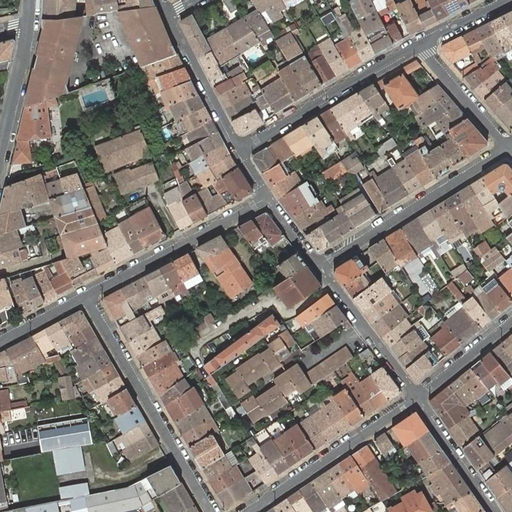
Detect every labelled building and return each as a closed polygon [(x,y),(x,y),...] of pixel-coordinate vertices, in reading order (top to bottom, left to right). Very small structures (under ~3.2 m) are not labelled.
[(43,0),(43,18),(58,19),(76,16),(76,9),(73,9),(73,1),(77,1),(76,0),(43,0)] [(96,13),(95,0),(87,0),(88,10),(81,10),(81,16),(83,15),(88,15),(90,15),(96,13)] [(155,6),(152,0),(95,0),(96,13),(120,10),(121,10),(155,6)] [(239,9),(233,0),(224,0),(231,12),(239,9)] [(272,22),(279,18),(267,0),(252,0),(258,10),(260,13),(265,11),(270,19),(272,22)] [(286,7),(284,3),(281,0),(267,0),(279,18),(283,16),(280,10),(286,7)] [(345,3),(342,0),(336,0),(329,4),(332,10),(335,8),(345,3)] [(380,16),(371,0),(352,0),(350,2),(362,26),(376,54),(394,44),(386,29),(385,27),(384,25),(380,16)] [(371,0),(380,16),(398,7),(397,7),(393,0),(371,0)] [(411,0),(407,0),(400,4),(401,5),(397,7),(398,7),(411,34),(424,27),(411,0)] [(411,0),(424,27),(439,20),(428,0),(418,0),(417,1),(416,0),(411,0)] [(428,0),(439,20),(447,16),(438,0),(428,0)] [(438,0),(447,16),(470,5),(467,0),(438,0)] [(158,12),(155,6),(121,10),(120,10),(134,43),(139,40),(141,44),(135,46),(144,66),(178,54),(173,44),(171,45),(168,46),(155,14),(158,12)] [(266,22),(260,13),(258,10),(244,18),(261,43),(266,41),(265,40),(273,35),(266,22)] [(265,11),(260,13),(266,22),(270,19),(265,11)] [(511,11),(503,15),(511,32),(511,11)] [(72,63),(83,15),(81,16),(76,16),(58,19),(43,18),(43,28),(44,29),(47,29),(41,57),(38,56),(35,69),(38,69),(32,95),(29,94),(26,106),(27,107),(55,97),(68,92),(67,89),(68,83),(69,75),(72,63)] [(212,50),(207,40),(193,15),(181,22),(188,35),(199,58),(212,50)] [(339,17),(338,15),(335,17),(346,36),(349,34),(339,17)] [(376,54),(362,26),(354,31),(346,17),(344,18),(343,15),(339,17),(349,34),(363,61),(376,54)] [(511,32),(503,15),(490,22),(505,53),(511,49),(511,32)] [(263,46),(261,43),(244,18),(227,28),(235,41),(233,43),(240,54),(257,45),(259,49),(263,46)] [(490,54),(496,60),(506,55),(505,53),(490,22),(477,29),(485,47),(489,55),(490,54)] [(295,24),(285,29),(288,34),(298,29),(295,24)] [(386,29),(394,44),(404,38),(397,26),(391,30),(389,27),(386,29)] [(250,69),(240,54),(233,43),(235,41),(227,28),(207,40),(212,50),(221,66),(231,60),(232,60),(236,57),(240,64),(241,64),(244,69),(242,70),(240,66),(226,75),(229,81),(232,79),(247,71),(250,70),(250,69)] [(285,29),(273,35),(277,40),(288,34),(285,29)] [(300,32),(298,29),(288,34),(277,40),(279,45),(282,49),(289,60),(303,52),(294,36),(300,32)] [(476,52),(485,47),(477,29),(463,36),(473,56),(476,55),(478,54),(476,52)] [(335,45),(349,69),(363,61),(349,34),(346,36),(347,39),(335,45)] [(473,56),(463,36),(444,45),(442,51),(453,63),(469,55),(472,60),(475,59),(473,56)] [(335,45),(331,38),(318,45),(336,76),(349,69),(335,45)] [(14,39),(0,42),(0,61),(11,59),(16,41),(14,39)] [(268,55),(270,58),(280,51),(280,50),(282,49),(279,45),(267,52),(268,55)] [(322,85),(336,76),(318,45),(317,45),(313,47),(305,56),(306,57),(322,85)] [(215,88),(229,81),(226,75),(221,66),(212,50),(199,58),(215,88)] [(184,67),(178,54),(144,66),(136,68),(138,73),(146,70),(150,80),(157,78),(160,76),(184,67)] [(270,58),(268,55),(257,62),(260,67),(269,62),(271,65),(274,64),(270,58)] [(309,93),(322,85),(306,57),(292,65),(293,68),(309,93)] [(465,77),(475,89),(494,73),(498,69),(502,66),(496,60),(494,61),(492,58),(490,60),(492,63),(482,71),(479,68),(465,77)] [(6,79),(11,59),(0,61),(0,73),(1,77),(2,79),(2,80),(6,79)] [(402,68),(400,69),(404,74),(404,75),(420,66),(417,60),(402,68)] [(490,60),(479,68),(482,71),(492,63),(490,60)] [(260,67),(254,71),(257,76),(259,79),(260,78),(272,71),(274,70),(271,65),(269,62),(260,67)] [(458,69),(465,77),(479,68),(477,64),(477,63),(466,70),(462,66),(458,69)] [(282,78),(296,100),(309,93),(293,68),(292,65),(287,68),(279,72),(281,76),(282,78)] [(191,81),(184,67),(160,76),(157,78),(150,80),(151,83),(156,81),(161,91),(162,91),(166,89),(191,81)] [(385,86),(400,109),(420,96),(404,75),(404,74),(400,69),(374,84),(378,90),(385,86)] [(498,69),(494,73),(501,81),(505,78),(498,69)] [(475,89),(485,100),(508,81),(505,78),(501,81),(494,73),(475,89)] [(271,105),(276,113),(296,100),(282,78),(281,76),(261,89),(261,90),(266,96),(269,102),(271,105)] [(236,87),(232,79),(229,81),(215,88),(219,95),(236,87)] [(198,94),(191,81),(166,89),(162,91),(163,95),(167,93),(169,102),(166,103),(166,106),(169,105),(198,94)] [(485,100),(495,112),(511,96),(511,90),(507,85),(510,83),(508,81),(485,100)] [(245,82),(236,87),(219,95),(225,108),(250,96),(251,95),(245,82)] [(372,111),(378,120),(382,118),(379,114),(389,107),(378,90),(374,84),(359,92),(372,111)] [(413,104),(419,114),(421,112),(448,95),(438,84),(420,96),(400,109),(401,112),(413,104)] [(374,115),(372,111),(359,92),(343,101),(359,125),(374,115)] [(205,106),(198,94),(169,105),(171,109),(173,108),(179,119),(205,106)] [(448,95),(421,112),(428,125),(436,120),(458,107),(448,95)] [(250,96),(225,108),(232,121),(256,109),(251,98),(250,96)] [(269,102),(266,96),(260,100),(263,105),(269,102)] [(511,96),(495,112),(510,129),(511,128),(511,96)] [(58,104),(55,97),(27,107),(26,106),(17,140),(12,163),(32,161),(28,140),(52,137),(48,107),(58,104)] [(352,141),(354,140),(356,139),(350,131),(359,125),(343,101),(330,109),(348,135),(352,141)] [(256,109),(232,121),(237,131),(244,133),(263,121),(260,116),(258,112),(261,110),(271,105),(269,102),(263,105),(256,109)] [(212,119),(205,106),(179,119),(173,122),(180,137),(212,119)] [(468,118),(458,107),(436,120),(441,128),(441,129),(444,134),(450,129),(468,118)] [(336,144),(348,135),(330,109),(318,116),(336,144)] [(261,110),(258,112),(260,116),(263,121),(267,118),(261,110)] [(328,155),(336,150),(339,148),(336,144),(318,116),(303,126),(314,143),(322,155),(327,152),(328,155)] [(488,142),(468,118),(450,129),(452,132),(467,158),(488,145),(488,142)] [(218,131),(212,119),(180,137),(182,140),(188,137),(192,145),(218,131)] [(138,130),(95,146),(105,171),(128,162),(130,165),(134,164),(132,161),(150,154),(140,126),(137,127),(138,130)] [(295,154),(296,155),(314,143),(303,126),(291,133),(284,137),(292,150),(295,154)] [(224,143),(218,131),(192,145),(196,154),(190,158),(188,159),(190,162),(193,160),(224,143)] [(454,166),(467,158),(452,132),(448,134),(451,138),(441,145),(454,166)] [(188,137),(182,140),(187,148),(192,145),(188,137)] [(283,161),(284,160),(295,154),(292,150),(284,137),(272,145),(280,157),(283,161)] [(393,137),(376,148),(381,156),(385,154),(398,145),(393,137)] [(420,137),(419,138),(414,141),(416,144),(417,145),(419,150),(436,177),(454,166),(441,145),(429,152),(420,137)] [(230,155),(224,143),(193,160),(195,164),(200,161),(203,166),(198,169),(200,172),(230,155)] [(196,154),(192,145),(187,148),(186,149),(190,158),(196,154)] [(253,159),(263,174),(283,161),(280,157),(272,145),(268,147),(254,156),(253,159)] [(423,186),(436,177),(419,150),(417,145),(415,147),(417,151),(406,158),(406,159),(423,186)] [(415,147),(403,154),(406,158),(417,151),(415,147)] [(232,159),(230,155),(200,172),(201,174),(205,172),(211,182),(207,184),(208,186),(214,183),(224,177),(238,168),(232,159)] [(368,190),(381,212),(390,206),(373,178),(371,173),(370,172),(366,175),(369,180),(364,184),(357,172),(365,166),(358,157),(354,160),(350,155),(343,160),(342,161),(348,169),(352,175),(359,187),(360,189),(363,193),(368,190)] [(409,194),(423,186),(406,159),(397,165),(394,160),(390,163),(392,168),(409,194)] [(263,174),(271,186),(292,173),(284,160),(283,161),(263,174)] [(179,161),(172,166),(174,171),(182,167),(179,161)] [(328,182),(348,169),(342,161),(325,171),(323,172),(328,182)] [(130,168),(114,174),(122,194),(159,179),(153,162),(130,170),(130,168)] [(504,164),(482,178),(493,194),(500,190),(500,191),(501,191),(502,191),(503,191),(504,191),(505,190),(509,196),(511,193),(511,169),(508,164),(504,164)] [(85,189),(83,185),(78,173),(69,176),(68,170),(66,169),(62,170),(61,166),(58,167),(60,176),(66,194),(85,189)] [(253,191),(238,168),(224,177),(214,183),(221,193),(228,204),(237,199),(253,191)] [(390,206),(409,194),(392,168),(389,170),(391,172),(379,180),(374,171),(371,173),(373,178),(390,206)] [(205,172),(201,174),(207,184),(211,182),(205,172)] [(271,186),(279,198),(304,184),(295,172),(292,173),(271,186)] [(40,174),(6,186),(0,212),(0,214),(21,208),(50,199),(66,194),(61,179),(47,183),(44,175),(42,175),(42,174),(40,174)] [(482,178),(470,185),(488,213),(491,211),(500,206),(499,204),(493,194),(482,178)] [(85,189),(94,185),(97,184),(96,180),(85,184),(83,185),(85,189)] [(185,200),(193,195),(194,195),(187,182),(180,186),(180,187),(181,188),(184,198),(185,200)] [(313,190),(308,182),(304,184),(279,198),(293,217),(319,201),(314,193),(313,190)] [(98,223),(108,218),(105,212),(94,185),(85,189),(92,207),(96,216),(98,223)] [(470,185),(457,193),(477,225),(478,228),(481,232),(494,223),(492,219),(489,216),(488,213),(470,185)] [(166,194),(168,203),(169,207),(181,229),(194,222),(185,204),(182,199),(184,198),(181,188),(180,187),(166,194)] [(196,194),(208,215),(228,204),(221,193),(212,197),(207,187),(196,194)] [(92,207),(85,189),(66,194),(50,199),(55,217),(92,207)] [(357,227),(376,214),(360,189),(358,190),(355,192),(351,193),(349,194),(346,198),(343,200),(341,201),(343,204),(342,205),(357,227)] [(457,193),(444,202),(464,233),(466,236),(478,228),(477,225),(457,193)] [(507,217),(511,212),(511,193),(509,196),(499,204),(500,206),(504,211),(507,217)] [(185,204),(194,222),(208,215),(196,194),(194,195),(193,195),(195,199),(185,204)] [(324,209),(319,201),(293,217),(302,229),(317,221),(323,217),(327,214),(330,213),(334,210),(330,205),(326,207),(324,209)] [(444,202),(430,210),(450,241),(460,235),(460,236),(464,233),(444,202)] [(344,235),(357,227),(342,205),(337,208),(341,213),(333,218),(344,235)] [(89,252),(108,246),(102,232),(99,224),(98,223),(96,216),(92,207),(55,217),(61,235),(68,258),(76,256),(89,252)] [(146,248),(166,237),(150,207),(130,218),(131,219),(146,248)] [(0,214),(0,233),(23,227),(26,226),(21,208),(0,214)] [(430,210),(418,218),(434,244),(438,251),(441,248),(440,245),(446,241),(448,244),(451,243),(450,241),(430,210)] [(252,220),(269,242),(271,245),(284,235),(267,212),(252,220)] [(331,243),(344,235),(333,218),(326,222),(323,217),(317,221),(318,223),(331,243)] [(418,218),(401,228),(417,255),(421,252),(418,248),(428,242),(430,246),(434,244),(418,218)] [(134,254),(146,248),(131,219),(122,224),(121,221),(117,223),(134,254)] [(252,220),(238,227),(255,249),(264,242),(266,245),(269,242),(252,220)] [(117,263),(134,254),(117,223),(117,222),(114,224),(116,228),(118,232),(108,237),(106,234),(105,231),(102,232),(108,246),(117,263)] [(319,250),(331,243),(318,223),(316,224),(318,228),(306,235),(317,250),(319,250)] [(35,229),(34,224),(26,226),(23,227),(24,233),(35,229)] [(0,233),(0,252),(19,248),(23,246),(19,234),(24,233),(23,227),(0,233)] [(118,232),(116,228),(106,234),(108,237),(118,232)] [(236,228),(230,232),(238,244),(244,239),(236,228)] [(421,270),(425,267),(420,259),(417,255),(401,228),(384,239),(400,265),(408,278),(412,276),(404,263),(413,257),(421,270)] [(221,236),(198,248),(231,298),(253,283),(221,236)] [(387,274),(394,269),(400,265),(384,239),(370,248),(377,259),(379,261),(387,274)] [(480,258),(492,249),(487,241),(479,246),(474,249),(477,254),(480,258)] [(428,242),(418,248),(421,252),(417,255),(420,259),(424,257),(430,253),(434,259),(437,257),(440,255),(438,251),(434,244),(430,246),(428,242)] [(98,251),(108,246),(89,252),(91,256),(99,252),(98,251)] [(98,273),(117,263),(108,246),(98,251),(99,252),(91,256),(89,257),(98,273)] [(284,254),(288,259),(297,252),(294,247),(284,254)] [(511,300),(511,267),(509,264),(507,266),(510,270),(499,278),(491,268),(505,258),(495,247),(492,249),(480,258),(480,259),(488,270),(511,300)] [(0,252),(0,268),(23,262),(22,260),(28,258),(25,248),(19,250),(19,248),(0,252)] [(80,263),(89,257),(91,256),(89,252),(76,256),(80,263)] [(284,262),(277,267),(279,269),(282,267),(289,277),(293,274),(307,265),(297,252),(288,259),(284,262)] [(189,253),(173,262),(183,279),(184,281),(196,274),(198,277),(201,275),(189,253)] [(75,285),(98,273),(89,257),(80,263),(76,256),(68,258),(62,260),(71,276),(75,285)] [(334,272),(345,287),(365,271),(370,268),(368,265),(364,267),(357,256),(334,270),(334,272)] [(281,259),(267,269),(269,272),(277,267),(284,262),(281,259)] [(58,295),(75,285),(71,276),(62,260),(53,263),(60,275),(54,278),(46,265),(44,266),(42,266),(45,271),(58,295)] [(173,262),(160,268),(174,294),(175,295),(188,289),(184,281),(183,279),(173,262)] [(457,278),(468,269),(464,264),(451,272),(456,279),(457,278)] [(322,285),(307,265),(293,274),(289,277),(273,287),(281,297),(290,309),(322,285)] [(160,268),(146,276),(159,301),(160,303),(164,301),(160,294),(168,289),(172,297),(175,295),(174,294),(160,268)] [(464,284),(473,276),(468,269),(457,278),(460,282),(461,281),(464,284)] [(33,307),(45,301),(34,279),(33,276),(31,270),(26,271),(29,278),(22,281),(23,284),(33,307)] [(501,312),(511,302),(511,300),(488,270),(485,273),(492,281),(488,285),(485,281),(480,285),(485,290),(501,312)] [(45,301),(58,295),(45,271),(33,276),(34,279),(45,301)] [(345,287),(354,298),(374,283),(373,281),(369,283),(364,277),(367,274),(365,271),(345,287)] [(196,274),(184,281),(188,289),(204,280),(201,275),(198,277),(196,274)] [(369,283),(373,281),(367,274),(364,277),(369,283)] [(21,314),(33,307),(23,284),(22,281),(21,278),(17,279),(15,275),(9,277),(10,279),(21,314)] [(146,276),(134,283),(146,307),(149,312),(152,310),(150,306),(148,302),(154,299),(156,303),(157,306),(160,304),(160,303),(159,301),(146,276)] [(14,304),(12,302),(13,301),(6,280),(10,279),(9,277),(5,278),(0,279),(0,320),(2,324),(8,321),(3,311),(14,304)] [(354,298),(364,312),(392,290),(383,277),(374,283),(354,298)] [(264,284),(260,278),(256,281),(260,287),(264,284)] [(481,327),(491,320),(475,298),(473,296),(467,301),(452,282),(447,286),(462,305),(481,327)] [(133,311),(137,319),(140,317),(137,312),(136,309),(142,305),(144,309),(146,307),(134,283),(121,289),(133,311)] [(475,298),(478,295),(470,285),(467,288),(473,296),(475,298)] [(137,319),(133,311),(121,289),(104,298),(104,299),(116,320),(120,327),(137,319)] [(160,294),(164,301),(172,297),(168,289),(160,294)] [(364,312),(373,324),(400,303),(393,294),(395,292),(393,290),(392,290),(364,312)] [(491,320),(501,312),(485,290),(478,295),(475,298),(491,320)] [(337,305),(328,293),(296,317),(304,327),(306,326),(337,305)] [(373,324),(382,337),(406,318),(409,316),(400,303),(373,324)] [(137,319),(120,327),(128,341),(154,328),(150,320),(165,312),(161,305),(152,310),(149,312),(140,317),(137,319)] [(348,319),(337,305),(306,326),(316,340),(342,323),(348,319)] [(462,343),(481,327),(462,305),(458,308),(460,310),(445,323),(462,343)] [(81,310),(59,322),(68,338),(91,326),(82,311),(81,310)] [(204,318),(208,326),(215,321),(211,314),(204,318)] [(205,367),(211,374),(241,353),(264,336),(272,331),(275,329),(281,325),(273,314),(204,366),(205,367)] [(382,337),(390,347),(415,329),(421,325),(418,321),(411,326),(406,318),(382,337)] [(352,326),(348,319),(342,323),(347,329),(352,326)] [(68,338),(59,322),(46,329),(55,347),(57,351),(68,345),(72,351),(74,350),(70,343),(70,342),(68,338)] [(446,356),(462,343),(445,323),(441,326),(443,328),(445,331),(437,338),(434,335),(432,338),(437,344),(446,356)] [(421,325),(415,329),(390,347),(399,358),(423,342),(424,342),(431,337),(429,334),(428,333),(422,324),(421,325)] [(91,326),(68,338),(70,342),(75,339),(79,347),(97,336),(91,326)] [(154,328),(128,341),(137,356),(162,341),(160,337),(156,339),(152,332),(156,331),(154,328)] [(445,331),(443,328),(434,335),(437,338),(445,331)] [(55,347),(46,329),(32,336),(44,358),(48,357),(45,352),(55,347)] [(288,330),(279,336),(281,338),(285,345),(288,348),(296,342),(294,339),(292,336),(288,330)] [(15,365),(18,378),(22,375),(20,371),(44,358),(32,336),(6,350),(15,365)] [(104,349),(97,336),(79,347),(74,350),(72,351),(79,364),(104,349)] [(511,338),(510,337),(500,344),(511,358),(511,338)] [(271,349),(280,361),(291,353),(288,348),(285,345),(281,338),(269,346),(271,349)] [(165,340),(162,341),(137,356),(143,366),(172,351),(165,340)] [(406,369),(429,350),(423,342),(399,358),(406,369)] [(511,358),(500,344),(491,352),(511,378),(511,358)] [(347,362),(354,357),(347,346),(306,374),(313,384),(313,385),(322,379),(334,371),(347,362)] [(372,352),(369,347),(358,354),(362,359),(372,352)] [(112,362),(104,349),(79,364),(77,365),(84,378),(87,377),(112,362)] [(262,355),(271,369),(272,371),(282,364),(280,361),(271,349),(262,355)] [(0,352),(0,368),(6,367),(15,365),(6,350),(0,352)] [(416,381),(438,362),(429,350),(406,369),(416,381)] [(143,366),(149,377),(176,363),(179,361),(177,357),(174,359),(171,360),(168,356),(172,354),(173,353),(172,351),(143,366)] [(491,352),(481,360),(498,381),(504,389),(511,381),(511,378),(491,352)] [(261,353),(249,361),(259,377),(271,369),(262,355),(261,353)] [(68,370),(61,359),(57,360),(66,376),(70,375),(68,370)] [(471,368),(489,389),(498,381),(481,360),(471,368)] [(237,369),(239,372),(248,384),(259,377),(249,361),(237,369)] [(119,375),(112,362),(87,377),(84,378),(83,379),(91,392),(94,390),(119,375)] [(149,377),(160,395),(184,378),(183,376),(179,378),(176,373),(180,371),(176,363),(149,377)] [(313,384),(306,374),(299,364),(288,372),(286,373),(296,388),(300,393),(313,384)] [(201,370),(206,378),(211,374),(205,367),(201,370)] [(372,375),(389,400),(401,392),(401,391),(384,367),(372,375)] [(485,392),(489,389),(471,368),(460,377),(476,398),(477,400),(486,393),(485,392)] [(336,374),(334,371),(322,379),(324,383),(336,374)] [(248,384),(239,372),(227,379),(238,397),(251,389),(248,384)] [(285,396),(296,388),(286,373),(274,381),(278,385),(285,396)] [(211,374),(206,378),(211,385),(216,381),(211,374)] [(72,385),(70,375),(66,376),(61,377),(60,377),(64,400),(75,398),(72,385)] [(127,388),(119,375),(94,390),(101,403),(106,400),(127,388)] [(342,383),(346,389),(365,416),(377,408),(360,383),(355,375),(342,383)] [(377,408),(389,400),(372,375),(360,383),(377,408)] [(460,377),(449,385),(462,403),(464,401),(470,397),(473,401),(476,398),(460,377)] [(160,395),(166,406),(191,389),(184,378),(160,395)] [(216,381),(211,385),(218,396),(220,395),(224,393),(216,382),(216,381)] [(81,396),(75,385),(72,385),(75,398),(81,396)] [(288,400),(285,396),(278,385),(268,392),(278,407),(288,400)] [(430,401),(440,416),(457,404),(460,408),(465,407),(467,405),(464,401),(462,403),(449,385),(430,401)] [(166,406),(175,422),(204,405),(193,387),(191,389),(166,406)] [(137,405),(127,388),(106,400),(116,417),(137,405)] [(346,389),(334,398),(352,425),(365,416),(346,389)] [(0,390),(0,411),(10,410),(9,404),(7,393),(5,393),(4,390),(0,390)] [(267,415),(278,407),(268,392),(257,400),(266,414),(267,415)] [(254,422),(266,414),(257,400),(255,396),(242,404),(254,422)] [(470,397),(464,401),(467,405),(473,401),(470,397)] [(352,425),(334,398),(331,400),(333,402),(323,408),(340,433),(352,425)] [(9,404),(10,410),(24,407),(27,406),(26,401),(9,404)] [(323,408),(319,402),(316,403),(320,410),(311,416),(328,441),(340,433),(323,408)] [(440,416),(449,428),(468,415),(469,417),(475,413),(473,411),(472,410),(469,413),(466,409),(462,411),(460,408),(457,404),(440,416)] [(146,420),(137,405),(116,417),(125,433),(146,420)] [(204,405),(175,422),(183,435),(211,418),(204,405)] [(233,422),(239,418),(231,406),(226,409),(233,422)] [(0,449),(2,449),(0,438),(0,425),(2,425),(2,421),(26,417),(25,414),(24,407),(10,410),(0,411),(0,449)] [(311,416),(308,412),(305,414),(308,418),(298,425),(315,449),(328,441),(311,416)] [(416,412),(392,428),(394,431),(396,429),(405,442),(403,443),(405,446),(429,430),(416,412)] [(468,415),(449,428),(463,448),(480,436),(481,435),(481,434),(469,417),(468,415)] [(511,442),(511,421),(507,416),(507,415),(506,415),(505,416),(498,421),(499,423),(483,437),(481,438),(495,456),(511,442)] [(38,425),(42,452),(93,443),(88,417),(38,425)] [(211,418),(183,435),(190,447),(213,433),(219,430),(211,418)] [(153,432),(146,420),(125,433),(120,436),(123,441),(127,447),(132,445),(153,432)] [(315,449),(298,425),(286,433),(303,458),(315,449)] [(415,465),(443,450),(429,430),(405,446),(403,447),(415,465)] [(160,444),(153,432),(132,445),(127,447),(124,449),(131,461),(139,457),(160,444)] [(375,440),(387,458),(390,456),(387,451),(388,451),(391,455),(397,451),(385,432),(375,440)] [(202,468),(225,455),(213,433),(190,447),(196,457),(202,468)] [(274,441),(291,466),(303,458),(286,433),(274,441)] [(488,461),(495,456),(481,438),(480,436),(463,448),(482,476),(493,467),(488,461)] [(252,437),(250,438),(247,440),(252,446),(253,445),(260,455),(257,457),(256,454),(249,459),(257,470),(259,474),(265,483),(278,474),(260,448),(252,437)] [(272,439),(260,448),(278,474),(291,466),(272,439)] [(366,445),(351,455),(359,468),(374,458),(366,445)] [(82,446),(53,450),(57,475),(86,469),(82,446)] [(422,478),(423,478),(429,474),(432,473),(451,462),(443,450),(415,465),(414,465),(422,478)] [(233,467),(225,455),(202,468),(210,481),(233,467)] [(351,455),(339,464),(355,489),(358,487),(360,490),(370,484),(367,479),(359,468),(351,455)] [(495,456),(488,461),(493,467),(500,462),(495,456)] [(374,458),(359,468),(367,479),(381,469),(374,458)] [(0,511),(9,510),(0,462),(0,511)] [(451,462),(432,473),(436,480),(441,487),(434,492),(437,496),(444,491),(449,498),(445,501),(447,504),(471,491),(456,469),(451,462)] [(339,464),(325,473),(342,498),(355,489),(339,464)] [(141,480),(151,500),(154,499),(160,495),(182,483),(171,465),(141,480)] [(245,478),(237,465),(233,467),(210,481),(217,494),(245,478)] [(486,481),(497,498),(511,488),(511,474),(506,466),(504,467),(497,473),(486,481)] [(493,467),(482,476),(486,481),(497,473),(493,467)] [(367,479),(370,484),(374,490),(389,480),(381,469),(367,479)] [(257,470),(245,477),(245,478),(217,494),(226,509),(253,491),(248,481),(259,474),(257,470)] [(325,473),(312,482),(328,506),(331,511),(332,511),(335,510),(332,506),(343,500),(342,498),(325,473)] [(430,486),(434,492),(441,487),(436,480),(432,473),(429,474),(435,483),(430,486)] [(124,511),(135,510),(138,508),(144,504),(151,500),(141,480),(127,487),(90,494),(89,494),(85,495),(74,497),(68,499),(64,499),(62,500),(61,500),(44,503),(35,505),(19,508),(9,510),(0,511),(124,511)] [(381,501),(382,501),(397,492),(389,480),(374,490),(381,501)] [(90,494),(88,482),(60,488),(62,499),(62,500),(64,499),(68,499),(74,497),(85,495),(89,494),(90,494)] [(312,482),(300,490),(314,511),(323,511),(327,510),(326,508),(328,506),(312,482)] [(182,483),(160,495),(160,497),(162,496),(168,506),(171,505),(189,495),(182,483)] [(511,511),(511,488),(497,498),(506,511),(511,511)] [(314,511),(300,490),(287,498),(296,511),(314,511)] [(471,491),(447,504),(450,508),(455,505),(460,511),(482,511),(485,510),(471,491)] [(433,511),(429,505),(423,494),(416,498),(414,495),(406,499),(408,503),(394,510),(392,506),(388,509),(389,511),(433,511)] [(176,511),(183,511),(195,506),(189,495),(171,505),(172,507),(175,505),(178,511),(176,511)] [(296,511),(287,498),(275,507),(278,511),(296,511)] [(343,500),(332,506),(335,510),(345,504),(343,500)] [(381,501),(368,508),(371,511),(377,511),(386,507),(385,505),(382,501),(381,501)] [(436,510),(438,509),(434,503),(429,505),(433,511),(436,510)]
